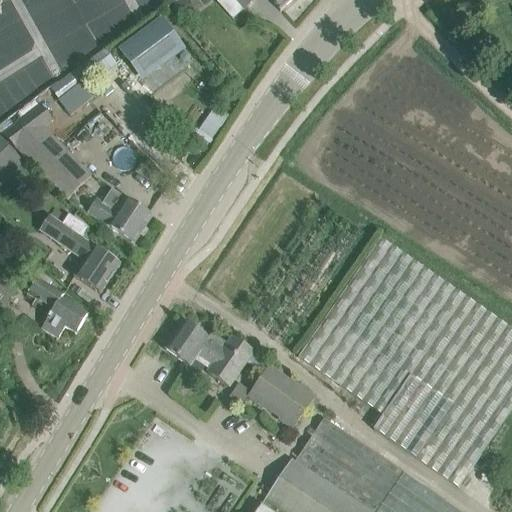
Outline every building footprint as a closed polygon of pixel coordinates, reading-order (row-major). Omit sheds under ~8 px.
[(173,3),(175,18),(192,14),(189,0),(173,3)] [(234,0),(243,10),(244,10),(255,0),(234,0)] [(293,0),(269,0),(279,11),(278,11),(280,12),(293,0)] [(164,21),(123,52),(142,76),(182,46),(164,21)] [(85,65),(84,65),(92,75),(112,61),(104,51),(85,65)] [(57,85),(52,90),(60,100),(76,87),(92,75),(84,65),(68,77),(57,85)] [(62,103),(71,116),(90,101),(81,88),(62,103)] [(53,187),(67,201),(91,178),(43,129),(52,123),(39,105),(0,135),(53,187)] [(0,186),(23,163),(0,140),(0,186)] [(87,215),(133,246),(152,218),(111,191),(102,205),(96,201),(87,215)] [(62,226),(52,242),(85,265),(75,279),(83,285),(100,296),(120,266),(103,255),(81,239),(88,229),(69,217),(62,226)] [(297,358),(383,418),(373,431),(456,489),(511,408),(511,331),(380,240),(297,358)] [(23,294),(52,311),(47,321),(41,330),(58,340),(65,328),(76,335),(87,317),(60,300),(63,296),(49,287),(51,283),(40,276),(31,290),(27,288),(23,294)] [(0,316),(7,308),(4,305),(13,293),(0,282),(0,316)] [(197,357),(211,368),(223,351),(227,345),(211,334),(207,340),(184,323),(164,351),(189,368),(197,357)] [(223,351),(211,368),(207,374),(228,389),(254,353),(232,338),(227,345),(223,351)] [(248,398),(290,429),(313,399),(271,368),(248,398)] [(264,505),(273,511),(457,511),(322,420),(264,505)]
